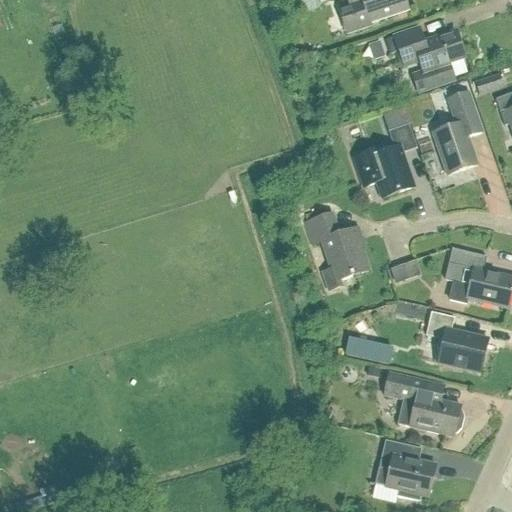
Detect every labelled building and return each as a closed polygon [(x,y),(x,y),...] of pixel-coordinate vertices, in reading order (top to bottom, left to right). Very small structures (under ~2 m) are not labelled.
[(333,0),(338,2),(341,1),(343,8),(337,10),(346,37),(371,28),(370,25),(409,12),(404,0),(333,0)] [(454,84),(453,79),(466,75),(462,62),(464,61),(455,34),(455,32),(422,43),(418,31),(418,29),(393,38),(394,39),(394,40),(385,43),(389,57),(398,54),(403,69),(418,64),(422,75),(412,78),(418,96),(454,84)] [(479,97),(503,89),(499,77),(475,84),(479,97)] [(432,136),(446,178),(476,168),(467,141),(482,136),(468,93),(446,101),(455,128),(432,136)] [(511,96),(494,103),(503,130),(509,128),(511,135),(511,96)] [(413,189),(401,155),(416,150),(408,128),(389,134),(394,151),(380,156),(378,150),(353,159),(364,191),(376,187),(381,200),(413,189)] [(322,243),(331,270),(320,274),(327,295),(343,290),(341,282),(368,274),(354,232),(338,237),(331,217),(304,225),(311,247),(322,243)] [(444,283),(453,286),(449,302),(466,306),(466,303),(507,313),(511,293),(511,282),(482,275),(485,261),(451,253),(444,283)] [(395,286),(403,283),(398,270),(391,272),(395,286)] [(437,366),(479,376),(488,343),(451,334),(454,322),(430,316),(424,339),(442,343),(437,366)] [(380,372),(367,369),(365,378),(378,381),(380,372)] [(453,440),(454,436),(456,437),(461,432),(464,420),(462,414),(459,413),(460,409),(441,404),(444,390),(428,386),(387,377),(382,399),(414,407),(409,429),(453,440)] [(428,501),(435,469),(405,461),(408,450),(384,444),(377,471),(373,487),(368,486),(398,494),(396,499),(418,505),(420,499),(428,501)]
